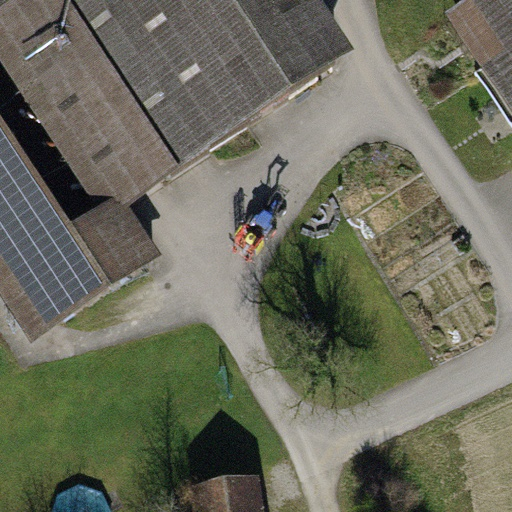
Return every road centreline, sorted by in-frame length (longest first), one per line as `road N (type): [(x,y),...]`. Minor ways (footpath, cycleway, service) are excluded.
road 1 (track): [(327,511),(310,455),(207,275)]
road 2 (track): [(511,359),(310,455)]
